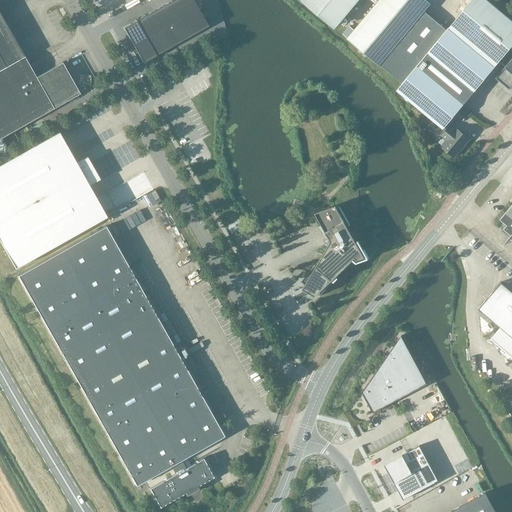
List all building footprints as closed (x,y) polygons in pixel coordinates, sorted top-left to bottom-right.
[(0,0),(0,156),(4,163),(0,164),(0,242),(14,268),(106,217),(88,185),(99,179),(87,157),(76,163),(58,132),(12,158),(1,138),(29,122),(53,108),(80,94),(62,62),(36,77),(24,56),(0,13),(0,0)] [(192,0),(171,0),(122,27),(142,62),(208,26),(192,0)] [(299,0),(334,29),(356,3),(361,7),(366,0),(299,0)] [(443,130),(495,68),(511,46),(511,21),(486,0),(472,0),(447,31),(424,12),(430,5),(424,0),(379,0),(347,39),(379,66),(380,65),(403,84),(397,91),(443,130)] [(511,58),(495,78),(509,90),(511,86),(511,58)] [(25,131),(36,125),(34,121),(22,127),(25,131)] [(441,147),(454,157),(469,139),(456,129),(455,130),(450,125),(441,136),(446,141),(441,147)] [(511,205),(500,219),(507,225),(503,229),(511,236),(511,234),(511,205)] [(320,211),(314,213),(330,241),(316,266),(315,265),(301,282),(305,285),(302,290),(315,297),(344,269),(355,257),(357,260),(365,257),(335,206),(320,211)] [(160,507),(176,498),(184,493),(186,496),(199,488),(197,486),(213,477),(203,458),(185,468),(181,460),(223,436),(105,226),(18,276),(136,485),(170,465),(175,473),(149,488),(160,507)] [(511,291),(501,282),(478,309),(483,312),(500,327),(489,340),(509,356),(511,358),(511,291)] [(401,336),(362,392),(363,394),(364,394),(373,410),(371,410),(372,413),(427,384),(401,336)] [(419,445),(384,464),(403,500),(438,481),(419,445)] [(495,511),(486,493),(450,511),(495,511)]
